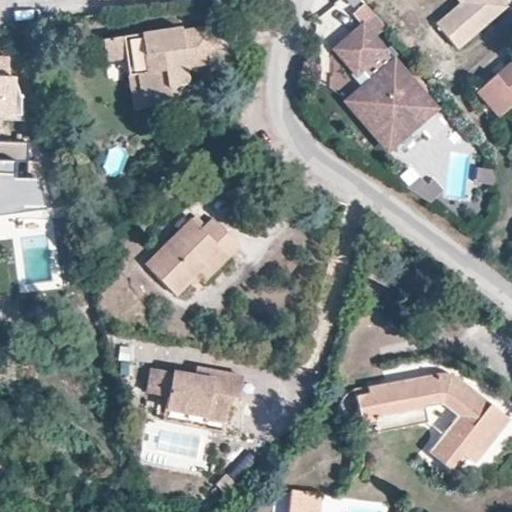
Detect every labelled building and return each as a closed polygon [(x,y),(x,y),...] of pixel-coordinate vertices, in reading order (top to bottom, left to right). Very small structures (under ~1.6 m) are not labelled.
[(458,0),(460,2),(436,23),(459,50),(499,15),(486,0),(458,0)] [(509,6),(503,0),(486,0),(499,15),(509,6)] [(375,18),(363,28),(335,52),(357,77),(362,73),(372,84),(376,89),(371,94),(367,88),(348,104),(381,142),(428,102),(373,39),(385,29),(375,18)] [(182,28),(125,36),(130,74),(140,73),(145,107),(172,103),(180,93),(175,89),(179,83),(181,84),(183,85),(185,84),(187,83),(188,82),(189,81),(189,78),(189,76),(188,74),(187,73),(189,71),(188,67),(219,63),(214,26),(183,31),(182,28)] [(511,64),(483,89),(505,115),(511,108),(511,64)] [(140,73),(130,74),(135,108),(145,107),(140,73)] [(0,75),(0,115),(18,116),(18,76),(0,75)] [(175,89),(180,93),(185,86),(185,84),(183,85),(181,84),(179,83),(175,89)] [(376,89),(372,84),(367,88),(371,94),(376,89)] [(505,115),(483,89),(477,94),(499,120),(505,115)] [(435,110),(428,102),(381,142),(389,151),(435,110)] [(28,145),(0,146),(0,226),(45,219),(41,164),(29,165),(28,145)] [(423,177),(411,191),(429,207),(442,193),(423,177)] [(174,223),(181,231),(192,220),(186,213),(174,223)] [(197,214),(192,220),(200,228),(206,223),(197,214)] [(200,228),(192,220),(181,231),(146,265),(176,295),(189,281),(222,248),(230,256),(241,243),(213,215),(206,223),(200,228)] [(222,248),(189,281),(193,286),(201,277),(204,281),(230,256),(222,248)] [(369,385),(438,372),(436,365),(368,379),(369,385)] [(195,375),(152,367),(149,386),(169,390),(168,395),(166,408),(206,415),(205,417),(226,421),(231,396),(240,397),(243,376),(214,371),(213,378),(195,375)] [(213,378),(214,371),(196,367),(195,375),(213,378)] [(446,372),(438,372),(369,385),(370,392),(355,394),(363,425),(377,422),(375,414),(441,403),(455,415),(450,420),(428,449),(449,468),(451,465),(462,452),(469,457),(475,461),(488,445),(481,440),(489,430),(494,437),(507,420),(509,417),(505,414),(460,378),(457,376),(453,374),(446,372)] [(465,373),(460,378),(505,414),(509,409),(465,373)] [(370,392),(369,385),(354,388),(355,394),(370,392)] [(169,390),(149,386),(147,392),(168,395),(169,390)] [(438,411),(450,420),(455,415),(441,403),(375,414),(377,422),(438,411)] [(511,424),(511,423),(507,420),(494,437),(501,440),(511,424)] [(488,445),(494,437),(489,430),(481,440),(488,445)] [(493,448),(488,445),(475,461),(480,466),(493,448)] [(458,470),(469,457),(462,452),(451,465),(458,470)] [(292,489),(288,511),(320,511),(323,493),(292,489)]
